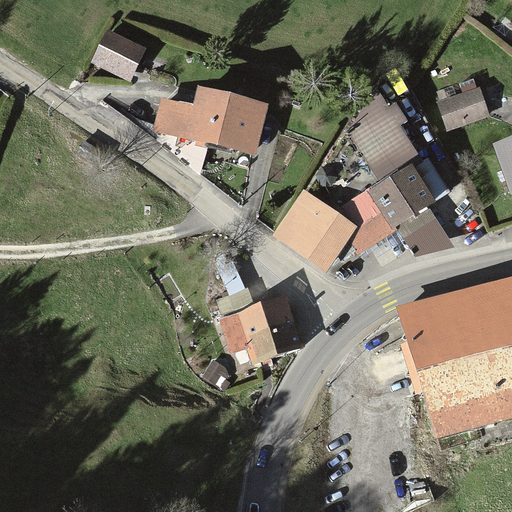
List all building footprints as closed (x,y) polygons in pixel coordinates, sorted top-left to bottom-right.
[(143,50),(107,32),(93,60),(129,78),(143,50)] [(376,91),(349,132),(381,184),(420,160),(376,91)] [(478,91),(440,102),(447,126),(485,115),(478,91)] [(264,109),(197,93),(193,110),(166,104),(160,132),(253,155),(264,109)] [(511,141),(495,147),(511,191),(511,190),(511,141)] [(381,184),(368,192),(392,230),(396,227),(428,207),(449,193),(427,159),(421,163),(420,160),(381,184)] [(331,211),(304,192),(275,235),(326,271),(330,266),(356,228),(331,211)] [(335,205),(331,211),(356,228),(330,266),(392,230),(368,192),(340,207),(335,205)] [(428,207),(396,227),(414,256),(454,248),(428,207)] [(511,282),(401,315),(436,436),(511,414),(511,282)] [(282,303),(222,323),(232,353),(249,347),(254,362),(297,348),(282,303)] [(228,372),(212,362),(202,377),(223,390),(227,384),(223,380),(228,372)]
